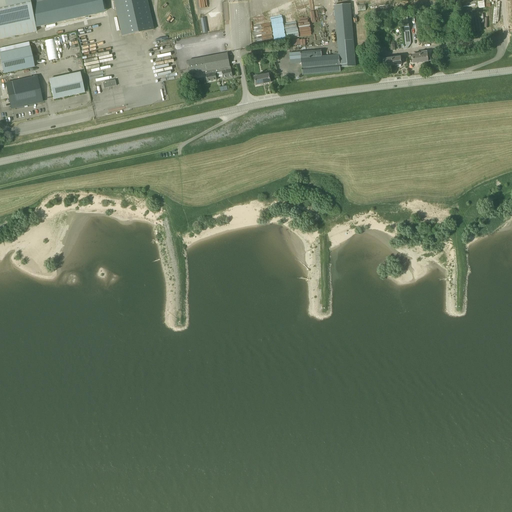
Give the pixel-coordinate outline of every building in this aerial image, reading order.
[(102,7),(100,0),(0,0),(0,37),(104,15),(102,7)] [(113,0),(121,36),(153,29),(147,0),(113,0)] [(356,66),(353,36),(351,4),(334,5),(338,52),(336,52),(337,55),(322,57),(321,50),(301,52),(290,53),(290,64),(302,63),(303,75),(340,72),(340,67),(356,66)] [(45,40),(49,60),(59,58),(55,38),(45,40)] [(17,60),(32,56),(30,46),(15,50),(17,60)] [(19,70),(17,60),(15,50),(0,52),(0,55),(4,73),(19,70)] [(420,54),(421,62),(428,61),(427,52),(419,53),(420,54)] [(220,68),(230,66),(227,53),(189,61),(191,74),(205,71),(217,69),(217,73),(220,72),(220,68)] [(413,63),(421,62),(420,54),(412,55),(413,63)] [(17,60),(19,70),(34,66),(32,56),(17,60)] [(392,58),(392,65),(401,64),(401,57),(392,58)] [(392,65),(392,58),(383,59),(383,58),(377,58),(377,63),(383,62),(384,66),(392,65)] [(220,68),(220,72),(222,72),(223,78),(233,77),(231,70),(231,66),(230,66),(220,68)] [(215,73),(217,73),(217,69),(205,71),(207,82),(216,80),(215,73)] [(67,86),(69,96),(74,95),(75,94),(76,94),(84,92),(81,81),(81,78),(80,75),(80,73),(72,74),(74,84),(67,86)] [(64,97),(69,96),(67,86),(74,84),(72,74),(49,79),(53,97),(53,99),(62,97),(63,97),(64,97)] [(262,75),(263,84),(271,83),(269,74),(262,75)] [(256,86),(263,84),(262,75),(254,77),(256,86)] [(25,96),(27,105),(33,104),(34,103),(42,102),(42,100),(41,98),(37,77),(21,80),(25,96)] [(9,99),(25,96),(21,80),(6,84),(9,99)] [(115,80),(102,83),(104,89),(116,86),(115,80)] [(26,105),(27,105),(25,96),(9,99),(11,108),(26,105)]
